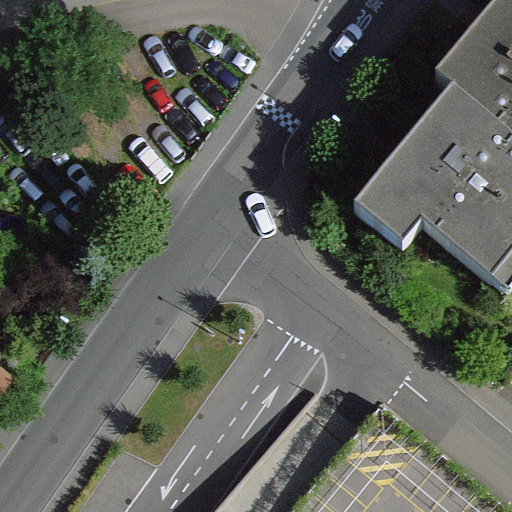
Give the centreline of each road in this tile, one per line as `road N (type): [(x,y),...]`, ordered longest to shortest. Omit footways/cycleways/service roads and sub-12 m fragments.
road 1 (residential): [(2,511),(334,36)]
road 2 (residential): [(0,59),(242,0)]
